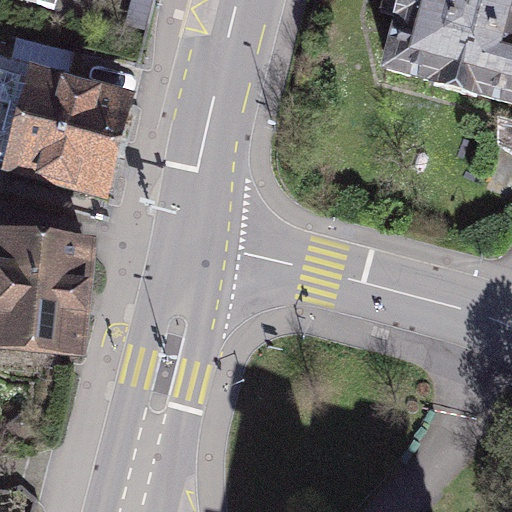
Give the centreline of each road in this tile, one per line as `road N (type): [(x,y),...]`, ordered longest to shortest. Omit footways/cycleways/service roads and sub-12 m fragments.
road 1 (residential): [(511,330),(463,308),(188,242)]
road 2 (primary): [(132,511),(179,319),(188,242)]
road 3 (primary): [(188,242),(238,0)]
